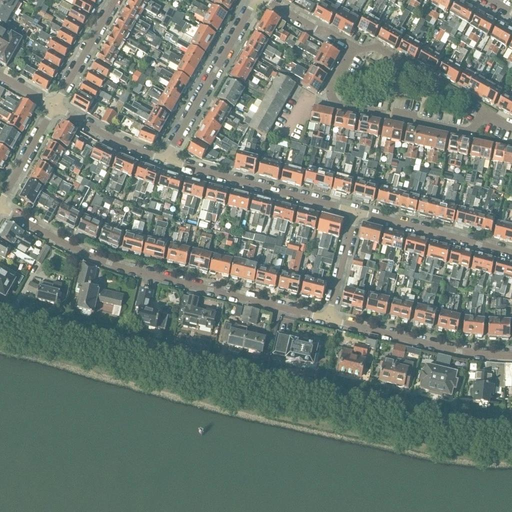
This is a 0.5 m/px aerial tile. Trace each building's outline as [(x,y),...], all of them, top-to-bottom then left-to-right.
[(0,0),(0,6),(14,15),(17,10),(15,8),(18,2),(14,0),(0,0)] [(72,0),(75,2),(73,6),(89,15),(90,14),(92,15),(94,10),(93,9),(94,6),(83,0),(72,0)] [(130,1),(127,5),(129,6),(128,7),(141,14),(144,10),(156,17),(157,16),(159,13),(159,12),(137,0),(132,0),(131,2),(130,1)] [(137,0),(159,12),(161,8),(149,1),(149,0),(137,0)] [(225,0),(216,0),(214,4),(229,12),(229,11),(231,11),(232,9),(232,7),(233,5),(225,0)] [(284,0),(292,4),(294,0),(304,5),(307,7),(304,11),(311,15),(316,6),(307,1),(305,0),(284,0)] [(323,0),(323,2),(314,17),(322,21),(334,0),(323,0)] [(334,0),(322,21),(329,25),(338,10),(334,8),(339,0),(334,0)] [(359,0),(355,9),(341,32),(351,38),(355,31),(353,31),(359,20),(355,17),(358,11),(360,12),(363,6),(366,0),(359,0)] [(417,0),(413,8),(417,10),(420,5),(422,0),(423,0),(427,2),(427,0),(417,0)] [(434,6),(428,17),(432,19),(442,0),(432,0),(430,4),(434,6)] [(442,0),(432,19),(436,21),(442,11),(446,13),(453,0),(442,0)] [(454,17),(444,32),(449,35),(452,30),(466,5),(463,4),(462,2),(460,0),(458,1),(457,0),(449,14),(454,17)] [(62,2),(59,7),(71,13),(69,17),(83,26),(83,25),(85,26),(88,21),(86,20),(88,17),(62,2)] [(200,5),(197,10),(222,24),(224,20),(226,21),(229,17),(227,16),(227,15),(213,7),(211,11),(200,5)] [(452,30),(449,35),(454,38),(456,33),(462,22),(467,25),(475,10),(474,10),(474,8),(471,7),(470,7),(466,5),(452,30)] [(0,21),(5,25),(9,19),(11,20),(14,15),(0,6),(0,21)] [(342,10),(332,27),(341,32),(355,9),(351,6),(347,13),(342,10)] [(192,7),(189,11),(195,14),(205,20),(203,25),(217,33),(217,32),(219,33),(222,29),(220,28),(222,24),(197,10),(192,7)] [(124,14),(122,17),(148,32),(151,27),(138,20),(140,16),(127,9),(126,8),(123,13),(124,14)] [(366,15),(358,29),(366,34),(379,12),(374,9),(370,18),(366,15)] [(379,12),(366,34),(374,39),(382,24),(378,22),(382,14),(379,12)] [(473,29),(467,40),(471,42),(486,17),(484,15),(483,13),(481,12),(479,13),(478,12),(470,27),(473,29)] [(56,13),(54,17),(65,24),(63,28),(77,36),(79,37),(82,32),(80,31),(82,27),(56,13)] [(265,14),(261,20),(263,20),(262,23),(267,26),(266,28),(287,39),(289,35),(284,32),(283,34),(281,33),(286,24),(267,13),(267,15),(265,14)] [(24,16),(22,19),(32,25),(34,21),(24,16)] [(119,20),(116,25),(118,25),(117,26),(131,34),(133,29),(145,36),(145,37),(153,41),(155,36),(148,32),(122,17),(120,21),(119,20)] [(486,17),(471,42),(477,45),(483,34),(487,37),(496,22),(495,22),(494,20),(492,18),(490,19),(486,17)] [(377,40),(386,45),(399,21),(395,19),(389,29),(385,27),(377,40)] [(399,21),(386,45),(395,50),(402,37),(405,31),(401,28),(404,24),(399,21)] [(398,52),(406,57),(423,27),(425,23),(421,21),(410,40),(406,38),(398,52)] [(51,24),(49,28),(59,34),(57,39),(71,47),(71,46),(73,47),(76,42),(74,41),(76,38),(62,30),(62,29),(52,23),(51,24)] [(258,25),(255,31),(257,32),(270,39),(272,35),(285,43),(287,39),(266,28),(267,26),(262,23),(260,26),(258,25)] [(183,30),(210,45),(215,36),(198,26),(196,29),(186,24),(183,30)] [(494,41),(488,51),(492,53),(506,28),(504,27),(504,25),(502,24),(500,24),(499,24),(490,39),(494,41)] [(9,26),(6,30),(12,33),(21,38),(24,34),(14,29),(9,26)] [(114,33),(112,36),(137,50),(140,46),(127,39),(130,35),(116,28),(115,28),(112,32),(114,33)] [(506,28),(492,53),(496,56),(502,45),(506,48),(511,36),(511,29),(510,29),(509,29),(506,28)] [(183,30),(181,34),(193,41),(191,45),(205,54),(206,53),(207,54),(210,49),(209,48),(210,45),(183,30)] [(0,52),(0,53),(0,64),(6,68),(12,59),(21,43),(22,39),(21,39),(12,33),(10,37),(9,39),(5,36),(6,35),(0,31),(0,52)] [(417,63),(426,68),(439,44),(440,44),(446,34),(441,31),(429,52),(425,50),(417,63)] [(42,32),(38,38),(44,42),(45,40),(52,44),(49,49),(65,58),(65,57),(66,58),(69,53),(68,52),(70,48),(56,41),(56,40),(42,32)] [(420,33),(406,57),(414,61),(422,47),(417,45),(423,35),(420,33)] [(309,37),(304,34),(299,43),(304,46),(309,37)] [(253,35),(249,41),(274,56),(277,52),(266,46),(268,42),(255,35),(254,36),(253,35)] [(109,37),(107,42),(108,43),(121,51),(123,47),(135,54),(137,50),(112,36),(111,38),(109,37)] [(179,41),(177,45),(189,52),(187,55),(200,63),(202,60),(203,61),(206,56),(179,41)] [(249,41),(246,47),(248,48),(246,50),(259,57),(261,54),(272,60),(274,56),(249,41)] [(32,46),(32,47),(37,49),(47,55),(45,60),(59,68),(61,69),(63,64),(62,63),(64,59),(50,51),(40,45),(39,45),(34,42),(32,46)] [(309,43),(307,48),(335,63),(336,60),(338,61),(340,56),(339,56),(340,55),(325,46),(322,51),(310,44),(309,43)] [(443,46),(440,44),(439,44),(426,68),(434,73),(442,59),(437,57),(443,46)] [(104,50),(102,53),(128,68),(130,63),(118,56),(120,52),(107,45),(106,46),(105,45),(102,49),(104,50)] [(307,48),(305,52),(317,59),(315,64),(330,72),(330,71),(331,72),(334,67),(333,66),(335,63),(307,48)] [(460,56),(459,56),(446,79),(455,84),(463,71),(459,68),(468,52),(463,50),(460,56)] [(243,52),(239,58),(271,77),(273,73),(268,70),(256,63),(258,59),(245,52),(244,53),(243,52)] [(100,54),(97,59),(98,60),(111,68),(113,65),(125,72),(128,68),(102,53),(101,55),(100,54)] [(438,75),(446,79),(459,56),(455,53),(449,63),(445,61),(438,75)] [(172,54),(170,58),(196,74),(199,68),(198,67),(199,65),(186,57),(184,61),(172,54)] [(458,86),(467,91),(486,57),(482,55),(471,74),(467,71),(458,86)] [(33,56),(31,60),(41,66),(38,71),(52,79),(53,78),(55,79),(57,75),(56,74),(58,70),(44,62),(33,56)] [(486,57),(467,91),(475,96),(483,81),(479,78),(489,59),(486,57)] [(170,58),(168,62),(179,69),(177,72),(191,80),(192,77),(194,78),(196,74),(170,58)] [(239,58),(236,64),(238,65),(237,67),(250,74),(251,71),(264,78),(264,77),(269,80),(271,77),(239,58)] [(94,63),(91,69),(92,70),(92,71),(106,79),(109,75),(120,81),(121,81),(123,76),(111,70),(97,62),(96,64),(94,63)] [(297,66),(295,71),(322,86),(324,82),(325,83),(328,78),(327,78),(327,77),(312,68),(309,73),(297,66)] [(46,90),(51,81),(27,67),(25,71),(35,77),(32,82),(46,90)] [(503,71),(502,71),(485,101),(493,106),(502,91),(497,88),(503,78),(508,69),(505,67),(503,71)] [(232,71),(229,77),(256,92),(258,88),(245,81),(248,76),(236,69),(234,72),(232,71)] [(293,69),(290,74),(292,75),(304,82),(302,86),(317,95),(317,94),(319,94),(321,89),(320,89),(322,86),(295,71),(293,69)] [(477,96),(485,101),(502,71),(499,69),(490,84),(485,82),(477,96)] [(162,71),(160,75),(187,90),(190,85),(188,84),(190,81),(176,74),(174,78),(162,71)] [(89,73),(85,79),(87,80),(86,81),(104,91),(107,86),(110,88),(115,91),(118,87),(112,84),(91,72),(90,74),(89,73)] [(160,75),(158,78),(170,85),(169,88),(168,90),(181,97),(182,96),(183,94),(184,95),(187,90),(160,75)] [(279,75),(249,127),(266,137),(296,85),(279,75)] [(224,87),(221,91),(223,92),(222,92),(231,97),(232,95),(252,107),(255,102),(242,95),(245,91),(229,81),(228,82),(227,81),(225,85),(226,86),(225,88),(224,87)] [(82,85),(79,90),(80,91),(80,92),(95,100),(97,96),(109,103),(112,98),(85,83),(83,86),(82,85)] [(150,92),(177,107),(180,102),(178,101),(181,97),(168,90),(165,94),(153,88),(150,92)] [(505,94),(497,108),(505,113),(511,100),(511,90),(509,96),(505,94)] [(150,92),(148,96),(160,103),(158,107),(171,115),(173,111),(175,112),(177,107),(150,92)] [(250,111),(252,107),(232,95),(231,97),(222,92),(218,100),(234,109),(237,104),(250,111)] [(74,98),(71,104),(73,106),(87,114),(91,116),(97,104),(94,102),(79,94),(76,99),(74,98)] [(8,98),(6,102),(31,117),(33,113),(35,114),(38,109),(36,108),(22,100),(19,104),(8,98)] [(6,102),(3,106),(14,112),(12,117),(28,126),(31,121),(29,120),(31,117),(6,102)] [(134,103),(132,107),(134,108),(133,109),(139,112),(164,126),(166,123),(168,124),(171,119),(169,118),(169,117),(156,110),(153,114),(142,107),(134,103)] [(213,109),(211,112),(237,127),(237,126),(238,124),(240,122),(229,116),(231,111),(216,103),(216,104),(214,103),(211,108),(213,109)] [(314,108),(311,124),(315,125),(313,137),(318,138),(324,110),(314,108)] [(0,109),(0,116),(8,121),(9,120),(10,120),(7,125),(22,134),(24,130),(26,131),(28,126),(12,117),(1,110),(0,109)] [(101,122),(111,128),(112,127),(118,115),(108,110),(101,122)] [(318,138),(316,149),(321,150),(323,139),(325,127),(330,128),(334,112),(324,110),(318,138)] [(139,112),(137,117),(148,123),(146,127),(159,135),(161,136),(164,131),(162,130),(164,126),(139,112)] [(208,114),(205,119),(207,120),(206,121),(221,130),(224,125),(235,131),(237,127),(211,112),(209,115),(208,114)] [(334,153),(339,155),(347,115),(338,113),(334,129),(339,130),(334,153)] [(357,117),(347,115),(339,155),(344,156),(349,132),(354,133),(357,117)] [(360,147),(365,148),(371,120),(361,117),(357,134),(362,135),(360,147)] [(371,120),(365,148),(370,149),(373,138),(377,139),(381,122),(371,120)] [(203,127),(200,131),(230,148),(237,151),(238,147),(229,142),(218,136),(221,130),(206,121),(205,123),(204,122),(201,126),(203,127)] [(60,124),(56,131),(84,147),(86,144),(87,141),(80,138),(79,139),(74,136),(77,131),(63,123),(62,124),(60,124)] [(135,123),(132,128),(142,134),(139,140),(155,147),(157,142),(156,141),(158,136),(135,123)] [(385,123),(381,140),(388,141),(388,143),(386,143),(384,154),(388,155),(394,125),(385,123)] [(394,125),(388,155),(392,156),(394,145),(393,145),(393,143),(400,144),(404,127),(394,125)] [(0,134),(16,143),(18,141),(19,142),(22,137),(20,136),(21,136),(6,127),(4,131),(0,129),(0,134)] [(406,159),(403,170),(409,171),(411,160),(418,130),(408,127),(404,145),(412,147),(412,149),(410,148),(407,159),(406,159)] [(418,130),(411,160),(415,161),(418,150),(416,150),(417,147),(423,149),(424,149),(428,132),(427,131),(418,130)] [(56,131),(52,138),(53,140),(67,149),(70,143),(75,146),(74,148),(81,152),(83,148),(84,147),(56,131)] [(197,133),(195,137),(196,138),(196,140),(210,148),(213,143),(221,148),(220,149),(227,153),(230,148),(200,131),(199,134),(197,133)] [(428,132),(424,149),(425,149),(432,151),(431,153),(430,152),(427,164),(432,165),(438,134),(429,132),(428,132)] [(0,134),(0,144),(12,151),(12,150),(14,151),(17,146),(15,146),(16,143),(0,134)] [(438,134),(432,165),(436,166),(439,154),(437,154),(438,152),(444,153),(448,136),(438,134)] [(450,167),(455,168),(461,139),(451,137),(448,153),(452,154),(450,167)] [(461,139),(455,168),(460,169),(463,156),(467,157),(471,141),(461,139)] [(476,180),(478,173),(484,144),(474,141),(470,158),(476,159),(470,186),(475,187),(476,180)] [(194,142),(188,153),(189,153),(189,156),(193,158),(194,156),(202,161),(206,155),(216,160),(219,155),(194,142)] [(48,148),(46,152),(70,166),(73,162),(62,156),(65,151),(51,143),(51,144),(48,144),(47,146),(48,148)] [(95,162),(90,172),(94,174),(107,150),(103,148),(104,146),(100,144),(99,146),(98,145),(91,159),(95,162)] [(234,169),(244,172),(251,145),(247,144),(244,155),(239,153),(234,169)] [(484,144),(478,173),(483,174),(485,161),(490,162),(493,145),(484,144)] [(244,172),(254,175),(259,159),(253,157),(256,146),(251,145),(244,172)] [(0,158),(6,162),(8,158),(10,158),(12,155),(11,154),(11,153),(0,146),(0,158)] [(268,178),(276,147),(271,146),(267,161),(262,160),(258,176),(268,178)] [(498,189),(498,186),(506,148),(496,146),(493,163),(498,164),(493,188),(498,189)] [(276,147),(268,178),(277,181),(282,165),(277,163),(281,148),(276,147)] [(511,149),(506,148),(500,177),(505,178),(508,166),(511,166),(511,149)] [(107,150),(94,174),(99,176),(101,171),(105,174),(108,168),(109,168),(116,154),(115,154),(116,152),(112,150),(111,151),(107,150)] [(42,155),(41,158),(42,160),(41,160),(55,168),(58,164),(68,170),(70,166),(46,152),(44,155),(42,155)] [(113,170),(111,176),(114,178),(112,183),(113,183),(117,185),(122,174),(129,159),(125,158),(126,156),(121,154),(120,156),(119,155),(113,169),(113,170)] [(281,182),(291,185),(298,157),(294,156),(290,167),(286,166),(281,182)] [(304,183),(304,185),(309,186),(310,184),(313,185),(314,185),(318,170),(317,170),(311,169),(314,157),(311,156),(304,183)] [(298,157),(291,185),(301,187),(305,171),(300,170),(303,158),(298,157)] [(349,166),(341,195),(346,196),(347,194),(350,195),(354,180),(349,179),(352,167),(355,159),(351,158),(349,166)] [(122,174),(117,185),(122,187),(127,176),(130,178),(138,163),(137,163),(138,161),(133,159),(132,161),(129,159),(122,174)] [(318,170),(314,185),(315,186),(318,186),(317,188),(322,190),(330,161),(326,160),(323,171),(319,170),(318,170)] [(330,161),(322,190),(328,191),(328,189),(331,190),(335,175),(330,173),(333,162),(330,161)] [(37,169),(35,171),(70,191),(72,187),(62,181),(51,175),(53,171),(40,163),(39,164),(37,164),(36,167),(37,169)] [(140,181),(135,192),(140,194),(151,166),(146,164),(145,165),(145,166),(141,164),(136,179),(140,181)] [(337,176),(333,191),(336,191),(336,193),(341,195),(349,166),(345,165),(342,177),(337,176)] [(151,166),(140,194),(145,196),(149,185),(154,187),(160,171),(156,170),(156,168),(151,166)] [(358,180),(354,196),(358,197),(357,199),(363,200),(371,170),(366,169),(363,181),(358,180)] [(440,179),(442,172),(431,169),(429,176),(440,179)] [(371,170),(363,200),(369,202),(369,200),(374,201),(378,185),(372,183),(375,172),(371,170)] [(31,174),(30,177),(31,178),(31,179),(44,187),(47,183),(57,189),(68,195),(70,191),(35,171),(34,174),(31,174)] [(160,193),(159,199),(160,200),(165,202),(174,174),(168,172),(167,173),(167,174),(163,173),(159,187),(164,189),(162,194),(160,193)] [(414,182),(406,212),(412,214),(413,212),(415,213),(419,197),(415,196),(421,174),(417,173),(416,175),(414,182)] [(174,174),(165,202),(170,203),(173,192),(178,194),(183,179),(179,178),(179,177),(179,175),(174,174)] [(381,187),(377,202),(381,203),(380,205),(386,207),(394,177),(390,175),(386,189),(381,187)] [(394,177),(386,207),(392,208),(393,206),(397,207),(398,208),(401,193),(395,191),(399,178),(394,177)] [(81,186),(85,188),(87,188),(90,182),(84,179),(81,186)] [(187,180),(182,195),(187,196),(184,208),(189,210),(197,180),(192,179),(190,180),(190,181),(187,180)] [(197,180),(189,210),(194,211),(197,199),(202,201),(206,185),(202,184),(203,183),(202,182),(197,180)] [(27,186),(25,190),(52,205),(55,201),(41,193),(44,189),(30,181),(29,182),(27,182),(26,184),(27,186)] [(401,193),(398,208),(401,209),(401,211),(406,212),(414,182),(410,181),(406,194),(402,193),(401,193)] [(90,182),(87,188),(90,189),(93,191),(96,186),(90,182)] [(206,201),(203,210),(208,212),(205,222),(210,224),(211,222),(220,186),(215,185),(213,186),(213,187),(210,186),(206,201)] [(65,205),(57,219),(57,220),(58,222),(60,223),(62,223),(62,222),(66,224),(85,188),(81,186),(69,207),(65,205)] [(220,186),(211,222),(215,223),(220,205),(225,206),(229,191),(225,190),(225,189),(225,188),(220,186)] [(421,198),(417,213),(420,214),(420,216),(425,217),(433,187),(429,186),(425,199),(421,198)] [(433,187),(425,217),(431,219),(432,217),(434,218),(436,218),(440,203),(438,203),(434,202),(437,188),(433,187)] [(85,188),(66,224),(69,226),(69,228),(72,229),(73,229),(74,228),(81,214),(78,212),(90,189),(87,188),(85,188)] [(20,193),(19,196),(20,198),(20,199),(28,203),(27,206),(32,209),(36,202),(49,209),(43,221),(48,224),(57,208),(52,205),(25,190),(23,194),(20,193)] [(232,192),(228,207),(232,208),(229,220),(234,221),(242,192),(237,191),(236,192),(236,193),(232,192)] [(440,203),(436,218),(439,219),(439,221),(444,222),(452,192),(448,191),(445,204),(440,203)] [(471,197),(464,227),(469,229),(470,227),(472,228),(474,228),(478,213),(476,213),(472,212),(477,192),(473,191),(471,197)] [(242,192),(234,221),(240,222),(243,211),(247,212),(251,197),(248,196),(248,195),(248,194),(242,192)] [(452,192),(444,222),(450,224),(451,222),(453,223),(457,208),(453,207),(456,194),(452,192)] [(459,208),(455,223),(458,224),(458,226),(464,227),(471,197),(467,196),(463,210),(459,208)] [(255,197),(251,213),(255,214),(252,226),(257,227),(265,198),(260,197),(259,198),(255,197)] [(265,198),(257,227),(262,228),(265,217),(270,218),(274,203),(271,202),(271,201),(270,200),(265,198)] [(478,213),(474,228),(477,229),(476,231),(482,232),(490,203),(486,201),(482,214),(478,213)] [(277,203),(273,219),(278,220),(275,231),(279,232),(280,232),(287,204),(282,203),(281,204),(277,203)] [(490,203),(482,232),(488,234),(489,232),(491,233),(495,218),(491,217),(494,204),(490,203)] [(287,204),(280,232),(285,234),(288,222),(292,223),(296,209),(293,208),(293,207),(293,206),(287,204)] [(85,217),(78,231),(79,231),(78,232),(79,234),(81,235),(83,234),(84,234),(87,235),(99,208),(95,206),(89,219),(85,217)] [(99,208),(87,235),(91,237),(91,238),(91,239),(94,240),(95,240),(96,239),(103,225),(98,223),(104,210),(99,208)] [(134,209),(132,214),(141,218),(143,213),(134,209)] [(300,209),(296,225),(300,226),(297,238),(302,239),(310,210),(305,209),(303,210),(300,209)] [(310,210),(302,239),(307,240),(310,229),(315,230),(319,214),(315,214),(315,213),(315,211),(310,210)] [(503,241),(510,212),(506,211),(502,224),(498,223),(494,238),(503,241)] [(503,241),(511,243),(511,226),(511,225),(511,212),(510,212),(503,241)] [(322,215),(317,234),(322,235),(318,249),(323,250),(332,216),(324,214),(324,216),(322,215)] [(105,226),(100,241),(100,242),(101,244),(103,245),(105,244),(105,243),(109,245),(119,218),(115,216),(114,216),(110,228),(105,226)] [(332,216),(323,250),(328,251),(330,243),(332,236),(339,238),(342,225),(343,221),(342,220),(342,219),(332,216)] [(119,218),(109,245),(113,246),(112,247),(113,248),(116,249),(117,249),(118,248),(124,233),(119,231),(124,219),(119,218)] [(7,223),(2,230),(30,246),(33,242),(22,236),(24,232),(13,226),(12,224),(9,222),(7,223)] [(127,234),(123,249),(123,250),(123,251),(128,253),(128,251),(132,252),(139,224),(135,222),(131,235),(127,234)] [(147,240),(144,255),(145,256),(145,258),(149,259),(150,257),(153,258),(162,223),(157,222),(156,228),(155,228),(152,241),(147,240)] [(162,223),(153,258),(157,259),(157,261),(161,262),(162,260),(163,260),(167,245),(162,243),(165,231),(166,231),(168,224),(162,223)] [(139,224),(132,252),(136,253),(135,255),(140,256),(141,255),(146,239),(140,238),(144,225),(139,224)] [(365,256),(373,227),(363,224),(359,240),(364,241),(360,254),(365,256)] [(382,229),(373,227),(365,256),(370,257),(373,244),(378,246),(382,229)] [(171,245),(167,261),(168,261),(167,263),(173,264),(173,263),(176,263),(184,230),(179,229),(175,246),(171,245)] [(0,232),(0,239),(15,248),(17,244),(28,250),(30,246),(2,230),(1,232),(0,232)] [(184,230),(176,263),(180,264),(180,266),(185,267),(185,266),(186,266),(190,250),(185,249),(189,232),(184,230)] [(383,260),(388,262),(396,233),(386,230),(382,246),(386,248),(383,260)] [(405,235),(396,233),(388,262),(385,273),(386,273),(391,275),(394,263),(392,263),(396,250),(401,251),(405,235)] [(193,251),(189,267),(190,267),(190,268),(195,270),(195,268),(198,269),(207,236),(202,235),(197,252),(193,251)] [(207,236),(198,269),(202,270),(202,271),(207,273),(207,271),(208,271),(212,256),(207,254),(211,237),(207,236)] [(403,277),(408,278),(410,269),(418,239),(409,236),(404,253),(409,254),(403,277)] [(428,241),(418,239),(410,269),(408,278),(413,279),(419,257),(423,258),(428,241)] [(0,241),(0,256),(6,260),(9,253),(13,255),(16,251),(12,249),(0,241)] [(433,276),(441,245),(431,242),(427,258),(432,260),(429,268),(430,268),(426,282),(431,283),(433,276)] [(441,245),(434,269),(439,271),(441,263),(446,264),(450,247),(441,245)] [(50,249),(45,246),(38,258),(36,262),(41,265),(50,249)] [(249,253),(243,280),(247,281),(247,282),(252,284),(252,282),(254,283),(258,266),(252,264),(254,255),(256,248),(251,247),(249,253)] [(272,257),(265,285),(270,286),(269,288),(274,289),(274,288),(275,288),(279,272),(274,271),(277,259),(280,248),(276,247),(275,247),(274,252),(272,257)] [(455,280),(463,251),(453,248),(449,265),(453,266),(450,279),(455,280)] [(16,251),(13,255),(32,266),(35,261),(29,258),(16,251)] [(473,253),(463,251),(455,280),(460,282),(464,269),(468,270),(473,253)] [(235,260),(231,277),(233,277),(232,279),(238,280),(238,279),(243,280),(249,253),(244,252),(242,262),(235,260)] [(295,263),(288,291),(292,292),(291,294),(297,295),(297,293),(298,293),(302,279),(296,278),(299,264),(302,254),(298,252),(295,263)] [(223,258),(219,274),(223,275),(222,277),(228,278),(228,276),(229,276),(232,265),(233,261),(234,255),(225,253),(223,258)] [(323,253),(321,259),(322,259),(332,262),(334,256),(323,253)] [(471,291),(471,292),(476,293),(485,257),(476,254),(471,270),(476,272),(471,291)] [(214,256),(210,272),(210,274),(215,275),(216,273),(219,274),(223,258),(214,256)] [(260,268),(256,283),(257,283),(256,285),(261,286),(262,284),(265,285),(272,257),(268,256),(265,269),(260,268)] [(305,280),(302,294),(302,295),(302,296),(309,298),(309,296),(312,297),(319,268),(320,268),(321,264),(320,264),(322,259),(321,259),(316,257),(310,282),(305,280)] [(485,257),(476,293),(480,295),(484,282),(486,274),(491,275),(495,259),(485,257)] [(354,259),(352,266),(362,268),(364,262),(354,259)] [(494,276),(493,282),(497,283),(495,289),(500,291),(508,263),(498,260),(494,276)] [(77,285),(76,292),(80,294),(76,310),(81,311),(81,315),(89,317),(91,314),(93,314),(96,301),(121,307),(123,296),(92,289),(97,268),(83,262),(79,280),(81,280),(80,286),(77,285)] [(282,274),(279,289),(279,290),(284,292),(285,290),(288,291),(295,263),(291,262),(288,275),(282,274)] [(511,263),(508,263),(500,291),(499,294),(504,296),(508,280),(511,280),(511,263)] [(0,264),(0,293),(5,297),(10,288),(12,289),(15,282),(20,285),(24,278),(0,264)] [(341,306),(341,307),(347,308),(348,306),(352,307),(362,269),(352,266),(351,272),(356,273),(355,276),(352,290),(346,289),(341,306)] [(319,268),(312,297),(315,298),(314,300),(322,301),(322,299),(323,300),(326,286),(321,284),(324,271),(319,270),(320,268),(319,268)] [(362,269),(352,307),(356,308),(356,310),(362,311),(366,294),(361,293),(365,279),(367,269),(363,268),(362,268),(362,269)] [(384,283),(376,313),(380,314),(381,316),(384,317),(385,316),(386,316),(390,299),(385,298),(388,284),(388,283),(387,281),(388,279),(394,281),(396,276),(391,275),(386,273),(383,283),(384,283)] [(394,301),(390,317),(391,317),(391,319),(394,320),(396,318),(400,319),(407,289),(406,289),(409,278),(408,278),(404,277),(401,288),(402,288),(399,302),(394,301)] [(370,295),(366,311),(367,311),(367,313),(371,314),(372,312),(376,313),(384,283),(383,283),(379,282),(375,296),(370,295)] [(36,301),(57,306),(58,298),(60,298),(61,294),(60,294),(62,285),(53,283),(53,285),(40,283),(39,287),(30,283),(26,292),(37,297),(36,301)] [(139,310),(136,325),(137,325),(137,327),(143,329),(144,327),(157,329),(157,328),(164,330),(167,317),(160,315),(160,314),(149,312),(154,292),(141,289),(137,309),(139,310)] [(407,289),(400,319),(404,320),(404,322),(408,323),(409,321),(409,322),(413,306),(408,304),(412,290),(407,289)] [(465,318),(463,334),(464,334),(464,336),(468,337),(469,335),(473,335),(476,306),(478,294),(472,293),(471,305),(469,319),(465,318)] [(418,307),(414,323),(415,325),(418,325),(420,324),(423,325),(430,295),(426,294),(423,308),(418,307)] [(430,295),(423,325),(428,326),(428,328),(431,329),(433,327),(437,311),(432,310),(436,296),(430,295)] [(183,297),(177,322),(183,323),(182,326),(189,328),(190,325),(212,331),(216,315),(196,311),(199,299),(198,299),(190,297),(190,299),(183,297)] [(441,312),(437,328),(438,328),(439,330),(442,331),(443,330),(447,331),(455,301),(450,300),(446,314),(441,312)] [(455,301),(447,331),(451,332),(452,334),(455,334),(456,333),(457,333),(461,317),(456,316),(459,302),(455,301)] [(489,319),(488,337),(490,337),(489,339),(496,340),(496,338),(499,338),(501,306),(495,305),(494,320),(489,319)] [(476,306),(473,335),(477,336),(478,338),(481,338),(482,337),(483,337),(485,320),(479,320),(481,306),(476,306)] [(501,306),(499,338),(502,338),(502,340),(508,341),(508,339),(510,339),(511,321),(505,320),(506,306),(501,306)] [(242,322),(249,324),(253,309),(246,308),(242,322)] [(253,309),(249,324),(256,326),(260,311),(253,309)] [(226,324),(223,341),(229,342),(228,346),(231,347),(230,352),(240,354),(240,352),(242,352),(243,350),(246,335),(248,330),(248,328),(235,326),(226,324)] [(270,324),(268,335),(275,336),(277,325),(270,324)] [(246,335),(243,350),(262,354),(266,339),(255,337),(256,332),(248,330),(246,335)] [(291,340),(292,337),(278,334),(273,355),(286,358),(286,360),(288,360),(288,361),(289,361),(290,361),(290,362),(291,362),(292,362),(293,362),(294,362),(295,362),(296,362),(296,363),(303,364),(304,364),(305,365),(306,366),(307,366),(308,366),(309,366),(310,366),(311,366),(313,366),(314,362),(314,361),(315,361),(315,360),(316,360),(316,359),(316,358),(317,358),(317,357),(317,356),(317,355),(316,355),(316,354),(318,346),(291,340)] [(391,358),(398,359),(401,346),(394,345),(391,358)] [(344,351),(339,373),(360,378),(367,349),(354,346),(353,352),(360,354),(358,359),(349,357),(350,353),(344,351)] [(401,346),(398,359),(403,361),(406,348),(401,346)] [(429,394),(435,396),(444,358),(439,356),(437,366),(436,369),(428,367),(427,367),(426,368),(427,368),(425,375),(423,374),(421,382),(423,382),(421,389),(421,390),(422,390),(430,392),(429,394)] [(444,358),(435,396),(442,397),(442,395),(450,397),(451,397),(452,396),(451,396),(453,390),(455,390),(457,383),(455,382),(456,375),(457,375),(457,374),(456,374),(447,372),(448,369),(449,369),(451,359),(444,358)] [(382,368),(379,383),(380,383),(380,384),(381,384),(381,385),(382,385),(383,385),(384,385),(385,385),(386,385),(386,384),(387,384),(388,382),(392,383),(396,366),(398,360),(392,359),(391,362),(381,359),(379,367),(382,368)] [(396,366),(392,383),(397,384),(396,386),(397,387),(397,388),(398,388),(398,389),(399,389),(400,389),(401,389),(402,389),(402,388),(403,388),(408,389),(412,372),(414,364),(404,361),(403,362),(398,360),(396,366)] [(474,385),(472,398),(474,398),(473,403),(480,404),(481,407),(486,407),(488,405),(489,397),(493,397),(493,395),(495,394),(495,388),(505,389),(505,381),(505,365),(486,363),(485,374),(477,373),(477,374),(476,374),(475,375),(475,380),(475,381),(476,381),(475,385),(474,385)]
